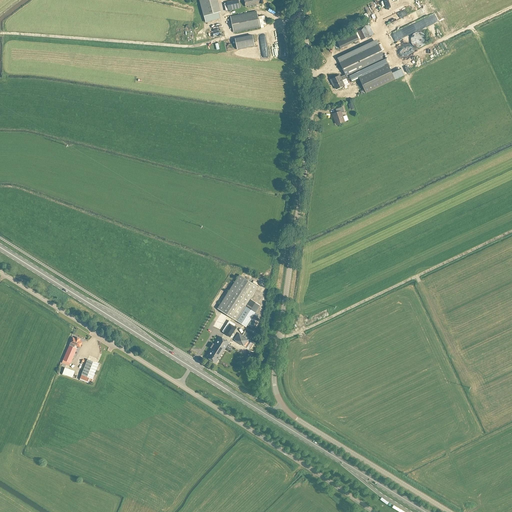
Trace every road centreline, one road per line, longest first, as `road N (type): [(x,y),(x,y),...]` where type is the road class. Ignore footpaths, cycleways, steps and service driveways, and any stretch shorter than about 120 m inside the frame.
road 1 (unclassified): [(448,511),(296,418),(275,392),(310,122),(299,0)]
road 2 (primary): [(426,511),(190,366)]
road 3 (unknown): [(278,339),(511,231)]
road 4 (unclassified): [(373,511),(177,384)]
road 5 (primary): [(190,366),(0,247)]
road 6 (unclassified): [(177,384),(0,272)]
